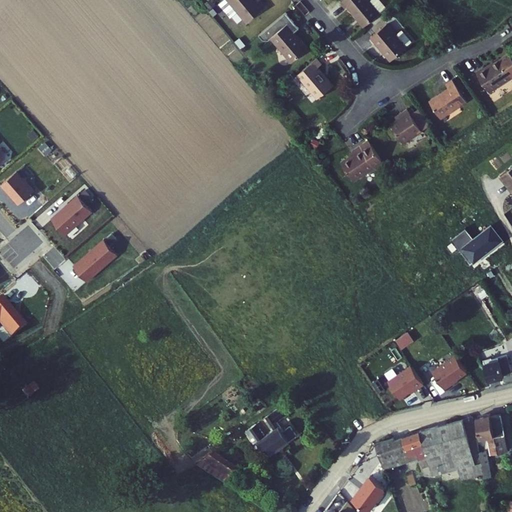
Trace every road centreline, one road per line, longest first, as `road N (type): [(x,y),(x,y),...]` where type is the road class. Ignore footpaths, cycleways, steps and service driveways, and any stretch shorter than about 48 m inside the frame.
road 1 (unclassified): [(511,393),(374,429),(305,511)]
road 2 (residential): [(305,0),(387,95)]
